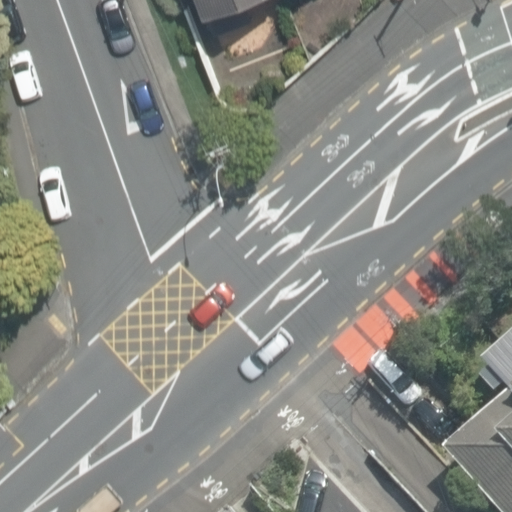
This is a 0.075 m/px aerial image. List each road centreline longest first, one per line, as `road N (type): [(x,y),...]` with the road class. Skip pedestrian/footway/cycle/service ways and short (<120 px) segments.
road 1 (secondary): [(511,95),(467,119),(213,336)]
road 2 (residential): [(213,336),(143,254),(47,0)]
road 3 (secondary): [(213,336),(20,511)]
